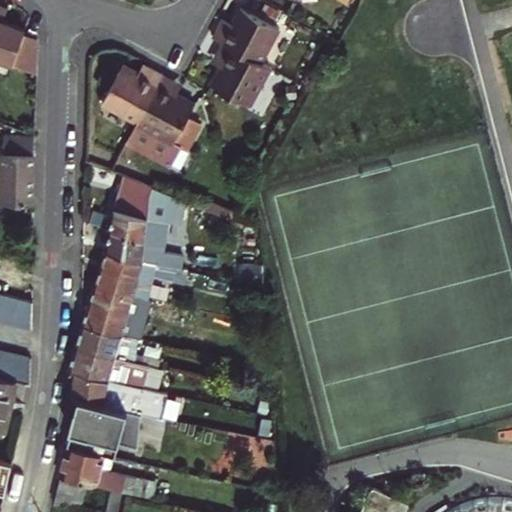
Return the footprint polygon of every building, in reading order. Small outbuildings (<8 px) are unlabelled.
[(217,26),(212,35),(221,39),(260,61),(279,28),(241,7),(234,20),(227,32),(217,26)] [(5,13),(0,11),(0,66),(34,80),(35,44),(22,39),(24,34),(7,28),(12,16),(5,13)] [(234,20),(224,14),(220,21),(217,26),(227,32),(234,20)] [(270,67),(260,61),(221,39),(214,51),(223,56),(217,68),(208,83),(248,105),(270,67)] [(217,68),(223,56),(214,51),(211,56),(207,63),(217,68)] [(141,76),(147,66),(136,60),(131,70),(141,76)] [(110,110),(131,122),(158,72),(151,68),(147,66),(141,76),(131,70),(118,64),(103,91),(116,97),(110,110)] [(170,168),(201,109),(172,94),(165,90),(171,79),(165,76),(158,72),(131,122),(121,141),(170,168)] [(171,79),(165,90),(172,94),(178,83),(171,79)] [(37,166),(38,136),(35,135),(5,138),(3,196),(36,196),(37,166)] [(114,207),(109,228),(114,230),(148,238),(152,187),(123,175),(120,180),(114,207)] [(148,238),(146,260),(178,267),(181,254),(162,250),(168,219),(182,222),(184,200),(152,187),(148,238)] [(235,213),(208,203),(206,208),(233,219),(235,213)] [(93,213),(90,220),(99,224),(102,217),(93,213)] [(114,230),(109,228),(106,238),(103,248),(142,259),(146,260),(148,238),(114,230)] [(134,293),(144,295),(146,285),(155,287),(157,277),(188,284),(191,270),(178,267),(146,260),(142,259),(103,248),(98,267),(94,282),(134,293)] [(238,262),(240,280),(261,278),(259,260),(258,260),(257,248),(239,249),(240,262),(238,262)] [(140,335),(144,295),(134,293),(94,282),(89,302),(83,322),(87,323),(140,335)] [(0,319),(33,328),(33,299),(0,290),(0,319)] [(140,335),(87,323),(83,335),(79,346),(137,360),(140,335)] [(75,359),(72,367),(79,369),(143,383),(148,362),(137,360),(79,346),(75,359)] [(31,382),(32,358),(0,349),(0,374),(21,380),(31,382)] [(73,395),(80,396),(82,397),(132,411),(143,413),(163,417),(170,389),(143,383),(79,369),(75,386),(73,395)] [(15,405),(21,380),(0,374),(0,426),(9,429),(15,405)] [(143,413),(132,411),(82,397),(75,421),(73,429),(75,429),(71,444),(107,454),(111,438),(140,445),(143,413)] [(107,454),(71,444),(67,462),(63,482),(94,490),(111,495),(124,498),(125,490),(144,494),(148,476),(109,468),(113,455),(107,454)] [(0,486),(9,488),(13,472),(15,462),(0,458),(0,486)] [(89,510),(94,490),(63,482),(58,502),(89,510)] [(402,511),(407,502),(370,485),(358,511),(402,511)] [(511,511),(511,495),(507,495),(498,494),(481,496),(463,501),(448,509),(443,511),(511,511)] [(111,495),(107,511),(120,511),(124,498),(111,495)]
